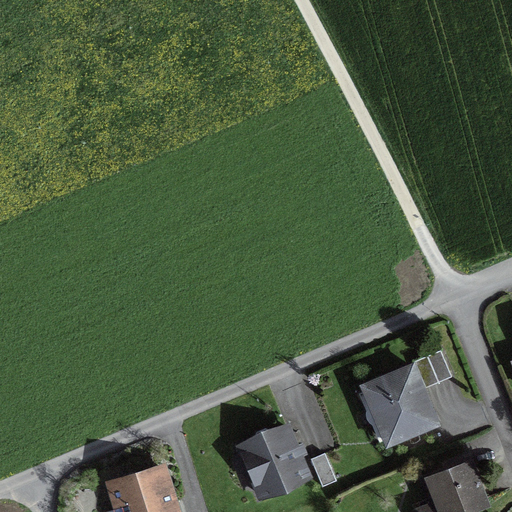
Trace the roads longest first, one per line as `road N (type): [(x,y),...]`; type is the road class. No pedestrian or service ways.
road 1 (residential): [(455,296),(30,474)]
road 2 (residential): [(455,296),(511,440)]
